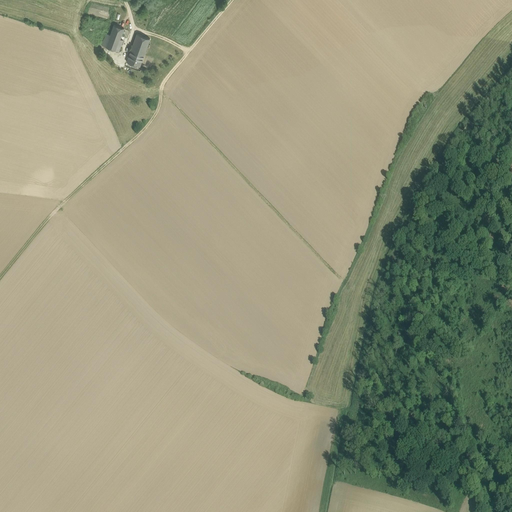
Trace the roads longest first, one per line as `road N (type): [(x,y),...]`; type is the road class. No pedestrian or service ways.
road 1 (track): [(0,278),(53,214),(151,121),(166,78),(231,0)]
road 2 (track): [(511,7),(402,120),(394,141)]
